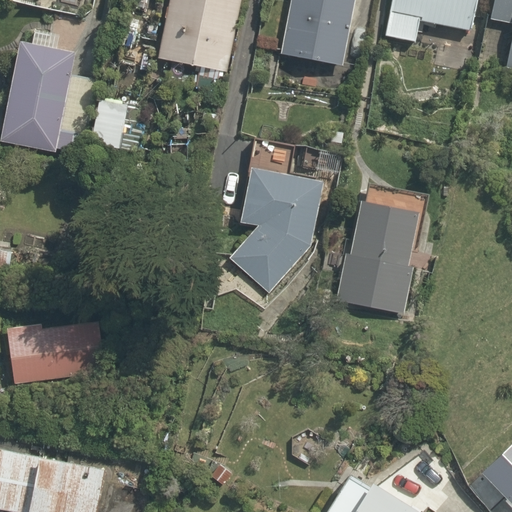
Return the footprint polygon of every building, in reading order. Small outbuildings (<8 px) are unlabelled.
[(237,0),(169,0),(157,58),(221,73),(237,0)] [(352,0),(286,0),(276,55),(339,68),(352,0)] [(390,0),(383,34),(413,41),(418,20),(468,31),(475,0),(390,0)] [(511,0),(487,0),(484,17),(511,21),(511,39),(507,67),(511,67),(511,0)] [(73,52),(17,42),(0,140),(0,142),(56,152),(73,52)] [(94,147),(139,150),(140,132),(127,131),(129,99),(98,97),(94,147)] [(322,178),(244,162),(233,217),(243,219),(232,271),(266,295),(307,255),(322,178)] [(417,212),(354,199),(333,302),(396,315),(417,212)] [(90,374),(85,319),(8,327),(14,382),(90,374)] [(98,511),(108,463),(0,442),(0,510),(10,511),(98,511)] [(511,446),(484,471),(510,498),(507,500),(511,505),(511,446)] [(426,511),(378,480),(375,485),(353,472),(327,511),(426,511)]
